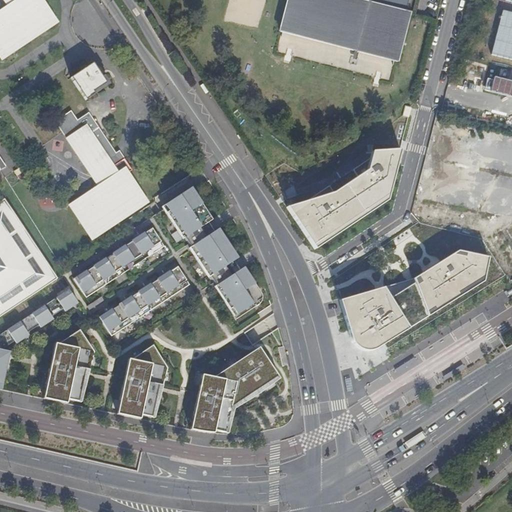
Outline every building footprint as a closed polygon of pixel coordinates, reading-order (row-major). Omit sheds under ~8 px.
[(2,0),(7,5),(0,9),(0,56),(1,58),(57,22),(42,0),(2,0)] [(287,0),(279,31),(396,60),(410,11),(406,9),(407,0),(287,0)] [(511,12),(498,9),(488,56),(511,60),(511,0),(502,0),(503,0),(511,2),(511,12)] [(92,63),(70,77),(85,100),(94,93),(93,92),(105,84),(92,63)] [(130,170),(123,158),(119,160),(115,153),(88,113),(77,121),(70,111),(55,121),(97,185),(69,205),(91,239),(147,201),(128,172),(130,170)] [(398,158),(400,150),(372,151),(371,158),(353,170),(357,177),(334,193),(329,185),(306,201),(307,203),(290,214),(301,231),(304,228),(317,248),(346,228),(344,224),(389,194),(398,158)] [(23,164),(14,171),(17,175),(26,169),(23,164)] [(187,192),(207,222),(210,220),(188,188),(159,206),(181,239),(182,238),(163,208),(187,192)] [(187,192),(163,208),(182,238),(188,247),(208,276),(214,285),(234,315),(258,299),(239,269),(235,271),(229,263),(233,260),(213,231),(210,233),(204,224),(207,222),(187,192)] [(0,315),(34,293),(56,279),(41,256),(3,199),(0,200),(0,315)] [(511,226),(499,232),(511,262),(511,226)] [(162,247),(150,229),(137,237),(136,236),(129,241),(130,242),(118,250),(117,249),(110,254),(111,255),(99,263),(98,262),(91,267),(92,268),(80,276),(79,275),(72,280),(85,299),(162,247)] [(216,229),(213,231),(233,260),(235,258),(216,229)] [(188,247),(187,248),(206,277),(208,276),(188,247)] [(414,280),(340,300),(342,308),(350,333),(350,334),(351,338),(353,343),(356,346),(360,349),(364,351),(369,351),(373,350),(378,348),(485,282),(489,258),(459,251),(414,280)] [(188,285),(175,267),(163,275),(162,274),(155,279),(155,280),(144,288),(143,287),(136,292),(136,293),(124,301),(124,300),(117,305),(117,306),(105,314),(105,313),(98,318),(110,337),(188,285)] [(241,267),(239,269),(258,299),(234,315),(214,285),(212,286),(234,319),(257,304),(259,300),(258,293),(241,267)] [(9,351),(0,349),(0,348),(12,341),(14,344),(25,336),(23,334),(37,325),(39,328),(50,321),(48,317),(61,309),(63,311),(75,304),(67,291),(0,333),(0,384),(2,385),(9,351)] [(80,402),(92,352),(77,331),(57,344),(54,344),(43,398),(66,403),(67,399),(80,402)] [(154,417),(166,367),(152,346),(131,360),(127,359),(115,414),(140,418),(140,414),(154,417)] [(279,378),(258,346),(212,377),(200,375),(190,430),(213,434),(214,431),(228,434),(234,408),(237,406),(279,378)]
